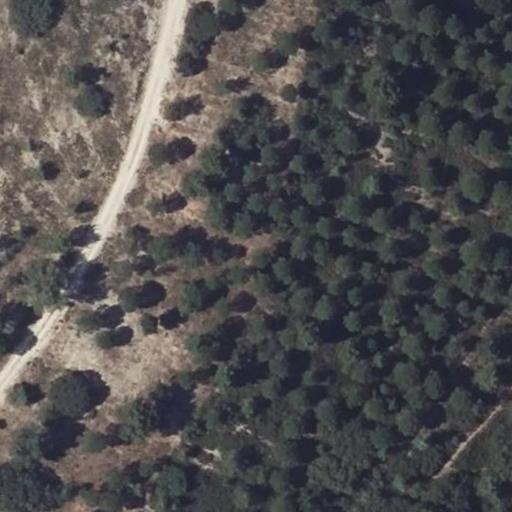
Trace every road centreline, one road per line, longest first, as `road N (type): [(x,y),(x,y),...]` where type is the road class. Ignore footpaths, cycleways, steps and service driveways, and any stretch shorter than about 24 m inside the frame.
road 1 (track): [(0,376),(112,223),(148,135),(174,0)]
road 2 (track): [(400,511),(511,392)]
